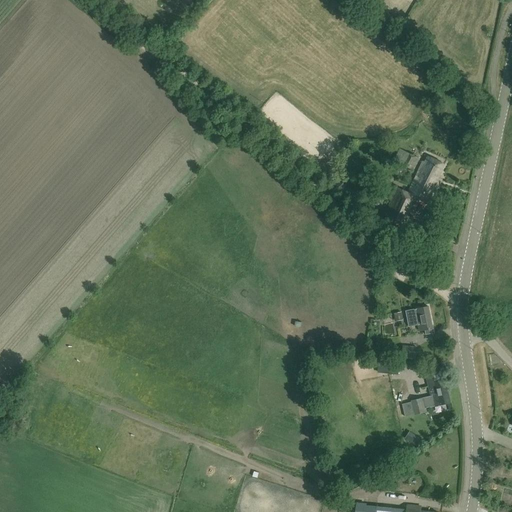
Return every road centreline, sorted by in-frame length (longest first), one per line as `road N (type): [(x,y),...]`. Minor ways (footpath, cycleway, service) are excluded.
road 1 (track): [(85,0),(222,103),(338,206),(376,224),(511,360)]
road 2 (secondary): [(469,511),(480,431),(469,284),(511,81)]
